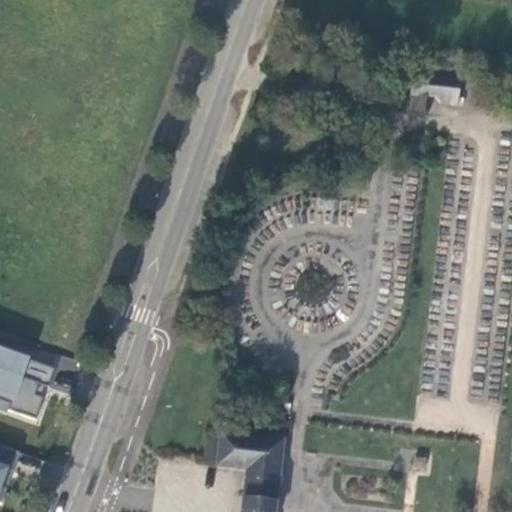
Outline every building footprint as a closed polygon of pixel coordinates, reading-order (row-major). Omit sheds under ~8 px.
[(459,81),(410,76),(407,100),(421,101),(429,102),(433,110),(456,112),(459,81)] [(419,119),(421,101),(407,100),(405,118),(419,119)] [(43,435),(52,401),(0,387),(0,445),(37,455),(43,435)] [(276,511),(277,502),(261,500),(266,457),(237,453),(239,432),(218,430),(215,467),(244,469),(241,496),(239,510),(239,511),(276,511)] [(284,437),(239,432),(237,453),(266,457),(261,500),(277,502),(284,437)] [(426,457),(415,456),(414,468),(424,469),(426,457)] [(13,511),(25,511),(35,489),(24,485),(13,511)]
